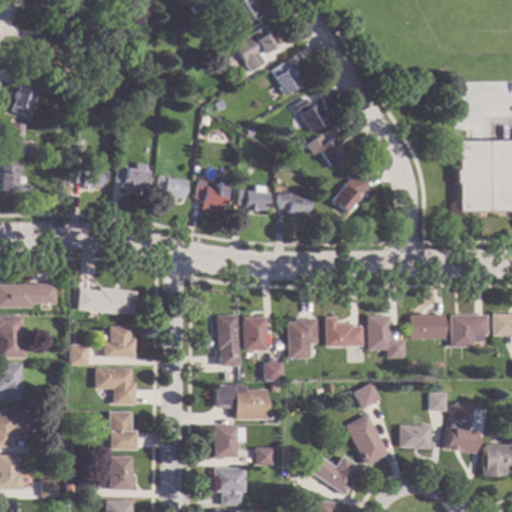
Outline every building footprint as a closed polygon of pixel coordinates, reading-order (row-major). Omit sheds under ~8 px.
[(242,0),(244,3),(246,1),(250,8),(249,9),(253,15),(229,31),(222,20),(231,15),(226,8),(219,12),(214,5),(222,0),(242,0)] [(76,13),(72,19),(67,16),(61,25),(68,29),(62,39),(54,35),(55,34),(40,25),(51,6),(54,8),(58,2),(76,13)] [(102,16),(98,21),(94,17),(98,13),(102,16)] [(260,33),(265,31),(273,44),(257,54),(256,53),(254,54),(259,62),(244,72),(227,46),(257,27),(260,33)] [(55,49),(51,57),(46,55),(42,62),(48,65),(43,75),(18,64),(25,47),(28,48),(30,45),(35,47),(37,41),(55,49)] [(282,69),(284,67),(295,85),(278,95),(273,88),(275,87),(265,71),(278,63),(282,69)] [(184,78),(180,82),(175,77),(180,73),(184,78)] [(34,85),(32,92),(28,91),(25,102),(26,102),(21,117),(5,111),(13,86),(15,87),(18,80),(34,85)] [(300,99),(305,107),(309,104),(313,111),(316,109),(320,115),(317,117),(321,123),(306,132),(295,114),(297,112),(296,110),(293,113),(288,106),(300,99)] [(219,107),(212,111),(209,104),(216,101),(219,107)] [(71,104),(69,114),(61,112),(63,102),(71,104)] [(18,125),(14,143),(28,146),(26,154),(0,148),(0,133),(1,129),(4,129),(5,122),(18,125)] [(321,142),(330,136),(337,148),(335,150),(339,157),(324,167),(314,151),(307,155),(301,144),(316,134),(321,142)] [(511,211),(453,212),(453,184),(451,184),(451,169),(453,169),(453,141),(511,140),(511,211)] [(64,148),(63,157),(55,155),(56,147),(64,148)] [(283,166),(281,170),(275,167),(278,162),(283,166)] [(139,165),(138,172),(142,172),(139,189),(129,187),(128,190),(116,188),(117,183),(110,182),(112,168),(129,170),(130,163),(139,165)] [(0,165),(16,166),(15,174),(10,174),(10,183),(23,184),(22,194),(0,192),(0,165)] [(102,171),(101,181),(95,181),(95,187),(75,186),(75,183),(68,182),(69,170),(102,171)] [(350,178),(356,176),(362,190),(350,195),(354,198),(341,213),(326,201),(342,182),(344,181),(342,176),(348,173),(350,178)] [(173,181),(173,179),(182,181),(177,199),(170,198),(169,200),(164,199),(165,196),(157,194),(158,191),(151,189),(154,176),(173,181)] [(200,182),(199,187),(211,189),(212,184),(221,185),(217,208),(196,203),(197,200),(190,199),(193,181),(200,182)] [(249,192),(258,193),(262,194),(261,211),(251,210),(251,212),(238,210),(238,205),(231,205),(233,190),(249,192)] [(288,196),(303,196),(303,214),(295,214),(295,216),(289,216),(289,214),(281,214),(281,208),(272,209),(272,194),(288,194),(288,196)] [(49,304),(25,303),(25,308),(0,307),(0,285),(49,285),(49,304)] [(130,292),(127,315),(111,313),(111,315),(70,310),(73,289),(92,291),(93,288),(130,292)] [(230,366),(213,366),(212,350),(210,350),(210,315),(230,315),(230,366)] [(439,339),(403,339),(403,315),(439,315),(439,339)] [(481,334),(478,334),(478,343),(468,343),(468,347),(444,347),(444,315),(481,315),(481,334)] [(511,344),(505,344),(505,338),(502,338),(502,336),(487,336),(486,315),(511,315),(511,344)] [(17,329),(15,329),(15,347),(19,347),(19,358),(0,358),(0,316),(17,316),(17,329)] [(384,340),(398,340),(398,358),(380,358),(380,350),(361,350),(361,316),(383,316),(384,340)] [(330,324),(347,324),(347,327),(356,327),(356,346),(318,347),(318,317),(330,317),(330,324)] [(259,351),(236,351),(235,318),(259,318),(259,351)] [(310,343),(302,344),(302,359),(281,359),(280,322),(288,322),(288,319),(310,319),(310,343)] [(124,339),(128,339),(128,358),(96,358),(96,343),(102,343),(102,327),(124,327),(124,339)] [(81,366),(63,366),(63,346),(81,346),(81,366)] [(16,401),(0,401),(0,363),(16,363),(16,401)] [(274,381),(256,381),(256,364),(274,364),(274,381)] [(125,383),(129,383),(128,405),(106,404),(106,389),(88,389),(89,369),(125,369),(125,383)] [(347,391),(356,409),(374,399),(365,382),(347,391)] [(273,392),(265,392),(265,384),(273,384),(273,392)] [(239,390),(260,390),(260,407),(264,406),(264,420),(229,420),(229,409),(209,409),(209,385),(239,385),(239,390)] [(441,411),(424,411),(424,394),(441,394),(441,411)] [(469,406),(464,432),(473,434),(469,453),(457,451),(456,452),(440,449),(449,403),(469,406)] [(22,433),(5,433),(5,447),(0,447),(0,410),(22,410),(22,433)] [(382,433),(373,437),(382,453),(360,465),(344,435),(362,425),(359,418),(371,411),(382,433)] [(125,431),(128,431),(128,450),(101,450),(102,436),(96,436),(96,426),(102,426),(102,412),(125,412),(125,431)] [(232,428),(239,428),(239,442),(231,442),(231,458),(209,458),(209,426),(232,426),(232,428)] [(425,449),(394,448),(394,426),(425,426),(425,449)] [(511,469),(509,469),(509,472),(500,472),(500,476),(477,476),(476,455),(479,455),(479,445),(504,445),(504,440),(511,439),(511,469)] [(267,466),(250,466),(250,448),(267,448),(267,466)] [(329,467),(336,456),(356,469),(338,496),(297,468),(307,453),(329,467)] [(13,474),(17,474),(16,489),(0,489),(0,455),(13,456),(13,474)] [(126,469),(127,469),(127,491),(103,491),(103,457),(126,457),(126,469)] [(239,492),(231,492),(231,493),(235,493),(235,505),(215,505),(215,494),(223,494),(223,492),(209,492),(208,469),(239,468),(239,492)] [(88,496),(71,496),(71,478),(88,479),(88,496)] [(53,497),(36,497),(36,480),(53,481),(53,497)] [(126,511),(100,511),(100,501),(127,501),(126,511)] [(331,503),(330,511),(308,511),(309,501),(331,503)] [(12,511),(0,511),(0,502),(12,502),(12,511)]
